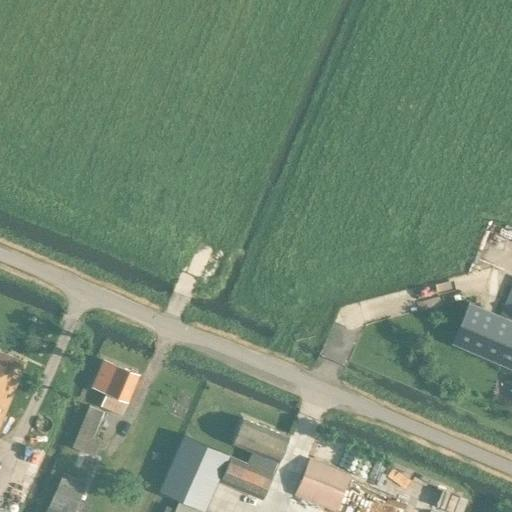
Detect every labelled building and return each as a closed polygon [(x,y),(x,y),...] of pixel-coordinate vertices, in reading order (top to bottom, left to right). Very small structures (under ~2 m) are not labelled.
[(468,302),(466,306),(450,342),(511,368),(511,283),(498,315),(468,302)] [(0,421),(24,362),(0,352),(0,421)] [(103,360),(91,388),(105,394),(99,407),(120,415),(137,375),(103,360)] [(93,437),(104,412),(89,406),(71,448),(95,457),(101,440),(93,437)] [(229,456),(219,481),(261,499),(272,474),(277,461),(277,462),(287,437),(242,418),(232,443),(251,451),(245,463),(229,456)] [(183,435),(158,491),(203,510),(228,455),(183,435)] [(309,460),(293,495),(335,511),(354,511),(360,498),(343,491),(349,476),(309,460)] [(73,511),(84,488),(61,478),(45,511),(73,511)] [(202,511),(179,502),(174,511),(202,511)]
